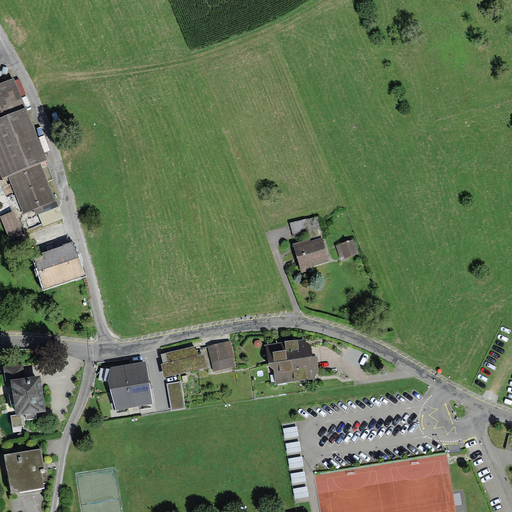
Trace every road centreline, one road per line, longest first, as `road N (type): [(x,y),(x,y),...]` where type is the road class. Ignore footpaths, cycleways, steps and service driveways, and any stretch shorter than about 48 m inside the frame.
road 1 (residential): [(481,408),(394,356),(298,322),(106,350)]
road 2 (residential): [(0,33),(33,94),(106,350)]
